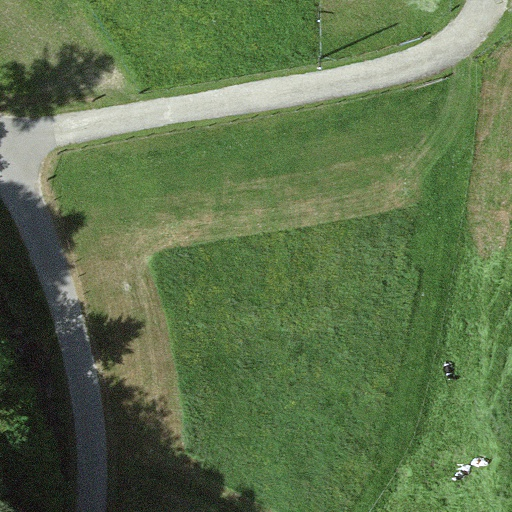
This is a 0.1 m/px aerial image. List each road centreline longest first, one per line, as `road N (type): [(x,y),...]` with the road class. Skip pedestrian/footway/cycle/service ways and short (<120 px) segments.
road 1 (residential): [(0,140),(410,65),(449,46),(487,0)]
road 2 (unclassified): [(0,161),(66,306),(86,397),(90,511)]
